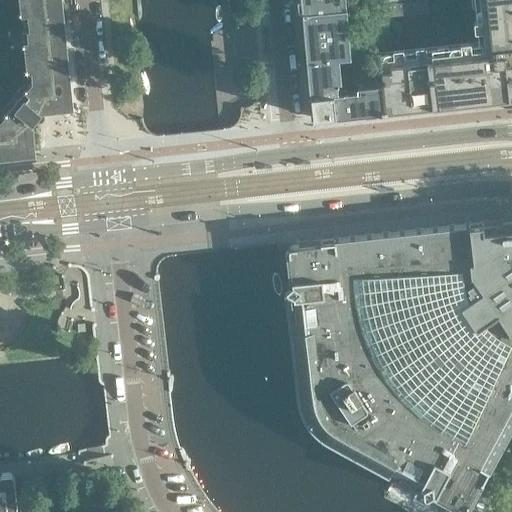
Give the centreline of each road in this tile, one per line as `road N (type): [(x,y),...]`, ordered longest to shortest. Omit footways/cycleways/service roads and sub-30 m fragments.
road 1 (tertiary): [(112,225),(511,182)]
road 2 (residential): [(112,225),(143,447),(168,511)]
road 3 (tertiary): [(511,133),(290,155)]
road 4 (tertiary): [(290,155),(104,177)]
road 5 (residential): [(83,0),(104,177)]
road 6 (residential): [(290,155),(275,0)]
